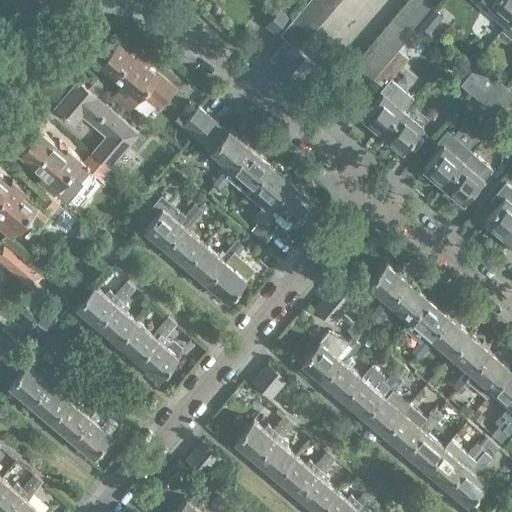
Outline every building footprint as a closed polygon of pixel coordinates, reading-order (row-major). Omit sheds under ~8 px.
[(315,0),(307,0),(303,5),(322,21),(330,11),(315,0)] [(334,0),(315,0),(330,11),(337,2),(334,0)] [(408,0),(406,0),(399,8),(418,24),(426,15),(408,0)] [(426,0),(408,0),(426,15),(433,6),(426,0)] [(511,0),(474,0),(484,8),(494,17),(504,25),(511,14),(511,0)] [(303,5),(295,14),(314,30),(322,21),(303,5)] [(266,23),(275,31),(290,14),(280,6),(266,23)] [(399,8),(392,17),(410,33),(418,24),(399,8)] [(295,14),(288,23),(307,39),(314,30),(295,14)] [(511,14),(504,25),(502,28),(511,36),(511,14)] [(392,17),(384,26),(402,42),(410,33),(392,17)] [(288,23),(280,32),(286,37),(297,46),(299,48),(307,39),(288,23)] [(384,26),(376,35),(395,52),(399,47),(402,42),(384,26)] [(376,35),(369,44),(388,61),(395,52),(376,35)] [(286,37),(270,56),(281,65),(297,46),(286,37)] [(118,39),(101,59),(125,80),(115,91),(130,104),(140,92),(157,107),(174,87),(157,72),(160,69),(149,60),(146,63),(118,39)] [(369,44),(361,54),(380,70),(388,61),(369,44)] [(297,46),(281,65),(290,73),(306,54),(299,48),(297,46)] [(399,47),(395,52),(388,61),(380,70),(374,76),(384,85),(408,55),(399,47)] [(306,54),(290,73),(299,80),(315,61),(306,54)] [(361,54),(354,62),(353,63),(372,78),(374,76),(380,70),(361,54)] [(461,84),(470,91),(487,70),(478,62),(461,84)] [(487,70),(470,91),(479,99),(496,77),(487,70)] [(496,77),(479,99),(488,106),(506,85),(496,77)] [(107,133),(92,151),(109,165),(138,131),(97,96),(97,95),(78,78),(55,106),(75,122),(83,113),(107,133)] [(511,90),(506,85),(488,106),(498,114),(511,97),(511,90)] [(363,115),(384,132),(404,108),(403,108),(411,99),(402,92),(395,101),(383,91),(363,115)] [(208,114),(198,106),(182,124),(192,133),(208,114)] [(404,108),(384,132),(403,148),(423,125),(404,108)] [(208,114),(192,133),(202,141),(218,122),(208,114)] [(484,115),(472,130),(482,138),(494,124),(484,115)] [(227,130),(218,122),(202,141),(224,159),(220,164),(224,167),(229,170),(250,145),(229,127),(227,130)] [(48,183),(44,189),(61,203),(66,197),(55,188),(67,173),(77,181),(90,166),(101,175),(109,165),(92,151),(84,160),(60,140),(58,143),(39,127),(22,147),(48,168),(41,176),(48,183)] [(444,183),(463,159),(471,150),(446,129),(437,140),(443,144),(424,167),(444,183)] [(224,167),(220,172),(224,176),(222,178),(226,181),(229,178),(246,192),(271,163),(250,145),(229,170),(224,167)] [(463,159),(444,183),(464,200),(484,177),(463,159)] [(292,180),(271,163),(246,192),(262,206),(266,202),(270,206),(292,180)] [(61,203),(44,189),(34,200),(23,191),(25,189),(12,178),(10,180),(0,172),(0,206),(4,210),(0,215),(0,220),(12,231),(24,217),(36,227),(43,218),(46,221),(53,212),(56,215),(56,220),(65,228),(70,227),(77,217),(61,203)] [(224,176),(220,172),(213,180),(221,188),(226,181),(222,178),(224,176)] [(262,206),(261,207),(266,211),(264,213),(268,216),(275,209),(277,211),(281,208),(295,221),(314,199),(292,180),(270,206),(266,202),(262,206)] [(148,209),(154,214),(144,226),(157,237),(155,240),(161,245),(163,243),(165,245),(187,219),(191,223),(196,217),(192,214),(194,212),(189,208),(185,213),(161,193),(148,209)] [(485,219),(505,235),(511,227),(511,200),(505,195),(485,219)] [(195,201),(189,208),(194,212),(192,214),(196,217),(203,208),(195,201)] [(266,211),(261,207),(254,216),(263,223),(268,216),(264,213),(266,211)] [(187,219),(165,245),(169,248),(167,251),(173,255),(175,253),(186,262),(204,241),(188,227),(191,223),(187,219)] [(236,237),(231,243),(235,246),(234,249),(238,252),(245,244),(236,237)] [(33,265),(4,239),(0,242),(0,251),(25,274),(33,265)] [(204,241),(186,262),(199,273),(196,275),(203,280),(205,278),(207,280),(225,258),(228,260),(231,256),(233,258),(238,252),(234,249),(235,246),(231,243),(225,250),(222,248),(218,252),(204,241)] [(225,258),(207,280),(211,283),(209,286),(214,290),(216,287),(229,298),(247,277),(246,276),(252,270),(251,266),(248,262),(245,260),(240,261),(235,267),(228,260),(225,258)] [(385,262),(367,283),(383,297),(381,301),(385,304),(407,280),(385,262)] [(135,286),(127,279),(119,289),(127,295),(135,286)] [(381,301),(375,307),(380,311),(379,313),(382,316),(392,305),(409,319),(427,297),(407,280),(385,304),(381,301)] [(336,281),(327,291),(346,307),(354,297),(336,281)] [(105,292),(94,283),(76,305),(88,315),(86,317),(92,322),(94,319),(97,322),(115,301),(119,304),(123,300),(127,295),(119,289),(115,294),(108,288),(105,292)] [(323,296),(315,306),(333,322),(342,312),(323,296)] [(427,297),(409,319),(402,326),(419,340),(423,336),(426,339),(447,314),(427,297)] [(115,301),(97,322),(100,325),(98,328),(104,332),(106,330),(117,340),(136,319),(126,310),(129,305),(123,300),(119,304),(115,301)] [(380,311),(375,307),(370,314),(378,321),(382,316),(379,313),(380,311)] [(423,336),(419,340),(417,342),(421,346),(419,348),(424,351),(434,340),(450,354),(469,332),(447,314),(426,339),(423,336)] [(176,321),(169,315),(161,324),(168,330),(176,321)] [(12,316),(3,328),(17,339),(27,328),(12,316)] [(136,319),(117,340),(129,350),(127,353),(133,357),(135,355),(138,358),(157,336),(161,340),(164,335),(168,330),(161,324),(153,333),(136,319)] [(319,340),(308,353),(301,361),(313,371),(311,374),(317,378),(319,376),(323,379),(344,354),(347,358),(352,352),(349,348),(350,347),(346,342),(352,335),(356,338),(363,330),(355,323),(344,335),(328,329),(319,340)] [(469,332),(450,354),(467,368),(464,371),(468,375),(489,350),(469,332)] [(157,336),(138,358),(141,360),(139,362),(145,368),(147,365),(159,376),(178,354),(168,346),(171,341),(164,335),(161,340),(157,336)] [(352,335),(346,342),(350,347),(349,348),(352,352),(361,342),(356,338),(352,335)] [(14,348),(0,338),(0,355),(5,360),(14,348)] [(411,349),(415,353),(420,357),(424,351),(419,348),(421,346),(417,342),(411,349)] [(464,371),(459,378),(463,381),(461,383),(465,387),(473,378),(477,381),(479,378),(492,389),(511,368),(489,350),(468,375),(464,371)] [(344,354),(323,379),(325,381),(323,383),(329,388),(331,386),(343,397),(361,376),(344,362),(347,358),(344,354)] [(68,364),(60,357),(52,367),(60,374),(68,364)] [(288,377),(268,360),(260,370),(280,386),(288,377)] [(41,374),(27,361),(9,383),(23,395),(21,397),(27,403),(29,400),(30,401),(48,380),(52,383),(60,374),(52,367),(49,370),(46,368),(41,374)] [(361,376),(343,397),(355,407),(353,409),(358,413),(360,411),(364,414),(385,390),(389,393),(393,388),(394,386),(389,382),(391,381),(387,378),(385,381),(369,367),(361,376)] [(511,368),(492,389),(509,403),(507,405),(511,408),(511,368)] [(280,386),(260,370),(253,379),(272,396),(280,386)] [(394,370),(387,378),(391,381),(389,382),(394,386),(402,377),(394,370)] [(463,381),(459,378),(453,384),(461,392),(465,387),(461,383),(463,381)] [(48,380),(30,401),(32,403),(30,405),(35,410),(38,407),(51,419),(69,397),(52,383),(48,380)] [(385,390),(364,414),(366,416),(365,418),(371,423),(372,421),(385,432),(410,402),(393,388),(389,393),(385,390)] [(109,399),(102,393),(94,402),(102,409),(109,399)] [(69,397),(51,419),(65,431),(63,433),(68,438),(70,435),(71,436),(90,415),(94,418),(98,413),(102,409),(94,402),(86,412),(69,397)] [(426,416),(410,402),(385,432),(396,442),(394,444),(399,449),(401,446),(405,450),(427,424),(430,428),(436,421),(432,418),(433,416),(429,413),(426,416)] [(507,405),(502,412),(506,415),(504,417),(508,420),(511,415),(511,408),(507,405)] [(435,406),(429,413),(433,416),(432,418),(436,421),(443,413),(435,406)] [(502,412),(495,420),(499,423),(503,427),(508,420),(504,417),(506,415),(502,412)] [(90,415),(71,436),(74,438),(71,441),(78,446),(80,443),(93,455),(111,433),(100,424),(105,419),(98,413),(94,418),(90,415)] [(293,420),(286,414),(278,423),(286,430),(293,420)] [(263,427),(253,418),(235,439),(248,450),(245,453),(251,458),(253,455),(256,457),(274,436),(278,439),(282,434),(286,430),(278,423),(274,428),(268,422),(263,427)] [(503,427),(499,423),(491,433),(501,441),(509,432),(503,427)] [(427,432),(430,428),(427,424),(405,450),(408,452),(405,454),(412,460),(414,457),(426,467),(444,446),(427,432)] [(274,436),(256,457),(260,460),(257,463),(263,468),(265,465),(277,475),(295,454),(284,445),(288,440),(282,434),(278,439),(274,436)] [(481,445),(479,443),(477,441),(471,448),(475,451),(474,453),(478,456),(472,463),(468,459),(447,485),(450,488),(448,490),(453,495),(455,492),(468,503),(486,482),(476,473),(492,455),(491,454),(498,445),(488,436),(481,445)] [(468,452),(451,438),(444,446),(426,467),(438,477),(436,480),(441,484),(443,482),(447,485),(468,459),(472,463),(478,456),(474,453),(475,451),(471,448),(468,452)] [(221,456),(202,439),(194,449),(214,465),(221,456)] [(499,446),(492,456),(504,465),(511,455),(499,446)] [(214,465),(194,449),(186,458),(206,475),(214,465)] [(335,456),(327,449),(319,458),(327,465),(335,456)] [(295,454),(277,475),(289,485),(287,488),(292,492),(294,490),(298,493),(316,471),(319,474),(323,470),(327,465),(319,458),(315,463),(309,457),(305,462),(295,454)] [(316,471),(298,493),(301,495),(298,498),(304,503),(307,500),(318,510),(337,489),(326,480),(330,475),(323,470),(319,474),(316,471)] [(42,479),(34,472),(27,482),(35,488),(42,479)] [(3,477),(0,479),(0,511),(8,511),(23,494),(27,498),(35,488),(27,482),(23,486),(16,481),(12,485),(3,477)] [(376,491),(369,484),(361,494),(369,500),(376,491)] [(337,489),(318,510),(320,511),(352,511),(357,507),(361,510),(365,505),(369,500),(361,494),(357,498),(351,493),(347,498),(337,489)] [(227,499),(219,492),(211,501),(219,509),(227,499)] [(44,511),(23,494),(8,511),(44,511)] [(216,511),(219,509),(211,501),(208,505),(204,502),(200,508),(186,496),(172,511),(216,511)]
